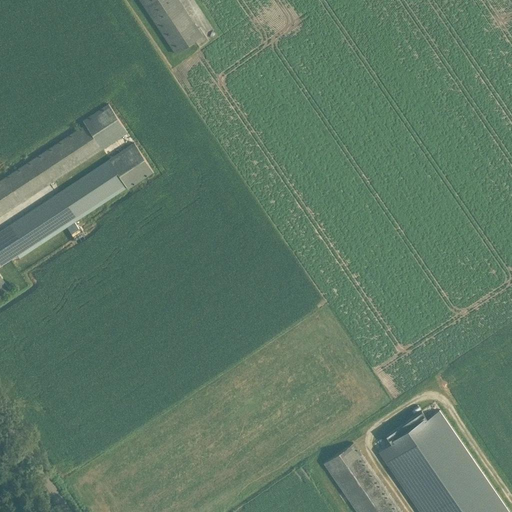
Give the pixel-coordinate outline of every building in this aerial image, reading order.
[(140,0),(176,54),(203,36),(178,0),(140,0)] [(0,216),(9,211),(10,213),(15,210),(16,211),(34,201),(32,199),(36,197),(32,189),(103,151),(101,147),(128,133),(111,103),(82,118),(88,128),(0,174),(0,216)] [(135,143),(1,230),(17,254),(125,183),(128,187),(153,171),(135,143)] [(75,238),(83,234),(75,221),(68,225),(75,238)] [(0,231),(0,265),(9,260),(17,254),(1,230),(0,231)] [(511,511),(440,409),(426,418),(422,411),(386,435),(391,443),(379,452),(420,511),(511,511)] [(325,461),(359,511),(401,511),(354,442),(325,461)]
